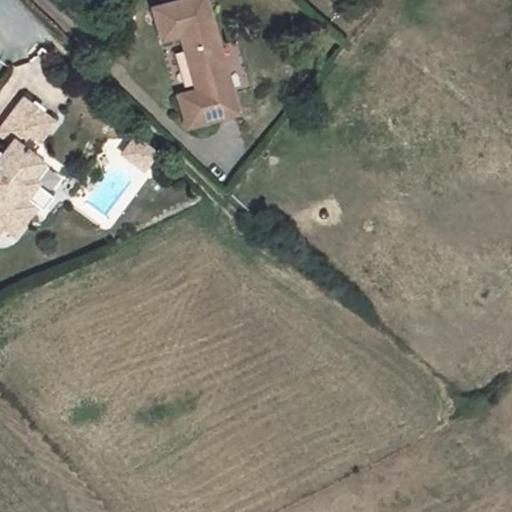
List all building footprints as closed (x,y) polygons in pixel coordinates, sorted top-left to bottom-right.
[(236,113),(203,0),(183,0),(153,9),(162,40),(180,35),(195,91),(177,96),(186,127),(236,113)] [(0,129),(0,134),(10,141),(0,154),(0,227),(2,226),(14,235),(24,220),(13,211),(24,196),(35,181),(29,177),(40,162),(17,145),(27,132),(34,138),(40,137),(52,121),(22,99),(0,129)] [(142,169),(154,153),(133,138),(121,154),(142,169)] [(40,162),(29,177),(35,181),(46,166),(40,162)] [(24,196),(13,211),(24,220),(35,206),(24,196)]
